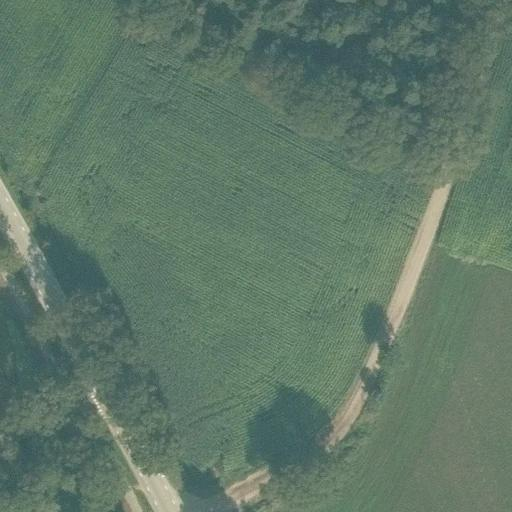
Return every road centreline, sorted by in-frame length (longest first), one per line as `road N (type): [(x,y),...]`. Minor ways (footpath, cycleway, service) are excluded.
road 1 (track): [(207,511),(334,437),(363,388),(449,158),(495,0)]
road 2 (tertiary): [(101,387),(0,208)]
road 3 (tertiary): [(167,511),(101,387)]
